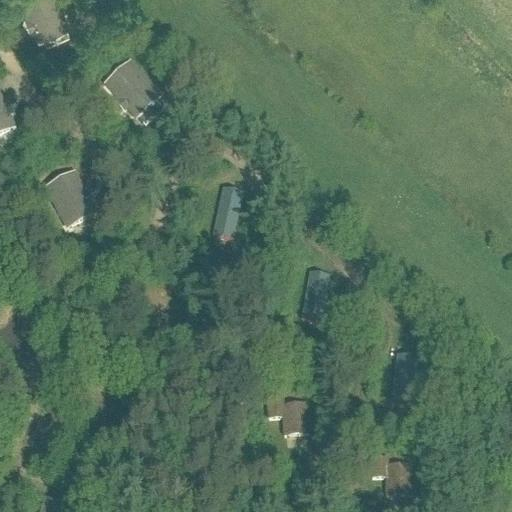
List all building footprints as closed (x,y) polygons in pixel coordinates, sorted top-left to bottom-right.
[(22,0),(29,16),(25,17),(29,28),(33,27),(38,39),(69,26),(58,0),(22,0)] [(106,90),(119,105),(116,108),(124,117),(127,114),(136,123),(160,102),(131,69),(106,90)] [(0,139),(14,133),(8,120),(13,118),(8,107),(3,109),(0,101),(0,139)] [(46,193),(67,233),(96,218),(90,207),(94,205),(88,193),(84,195),(75,177),(46,193)] [(0,343),(8,355),(26,343),(11,323),(0,331),(0,343)] [(428,416),(432,384),(418,383),(416,398),(400,397),(398,412),(389,411),(388,427),(420,431),(422,415),(428,416)] [(269,423),(283,422),(284,442),(311,440),(309,409),(283,411),(282,403),(267,404),(269,423)] [(413,502),(413,472),(388,471),(388,464),(372,464),(372,483),(386,483),(386,501),(413,502)] [(41,511),(73,511),(76,505),(62,501),(61,505),(44,500),(44,501),(41,511)]
